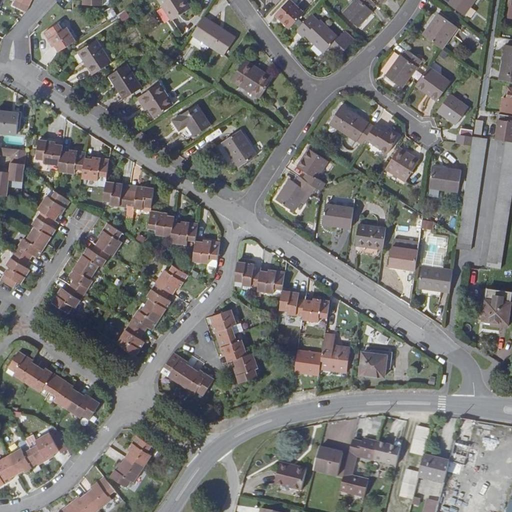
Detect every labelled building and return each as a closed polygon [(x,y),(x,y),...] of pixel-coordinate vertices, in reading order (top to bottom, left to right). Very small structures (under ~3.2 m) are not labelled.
[(29,5),(18,0),(15,0),(12,5),(26,12),(29,5)] [(183,0),(182,0),(158,0),(172,21),(191,9),(185,0),(183,0)] [(372,10),(376,5),(370,0),(356,0),(344,14),(358,27),(373,11),(372,10)] [(475,0),(452,0),(450,4),(465,15),(475,0)] [(292,26),(297,31),(309,18),(290,1),(276,15),(290,28),(292,26)] [(104,11),(109,19),(116,16),(112,8),(104,11)] [(125,10),(117,15),(124,25),(132,19),(125,10)] [(439,14),(423,35),(442,49),(458,28),(439,14)] [(309,18),(297,31),(305,38),(306,36),(324,53),(332,45),(342,55),(355,41),(345,31),(339,38),(321,21),(319,22),(312,15),(309,18)] [(236,38),(205,17),(193,35),(224,56),(236,38)] [(57,44),(61,51),(75,41),(66,27),(61,31),(57,24),(43,33),(52,47),(57,44)] [(87,59),(96,74),(112,64),(97,40),(79,51),(84,61),(87,59)] [(511,47),(504,47),(499,81),(510,83),(511,82),(511,47)] [(403,87),(422,61),(408,51),(403,57),(401,55),(386,75),(403,87)] [(84,61),(93,75),(96,74),(87,59),(84,61)] [(246,61),(233,80),(261,98),(273,80),(257,70),(258,69),(246,61)] [(118,91),(124,101),(142,88),(128,65),(110,76),(119,91),(118,91)] [(432,69),(421,84),(433,93),(431,96),(438,101),(451,83),(432,69)] [(160,84),(141,96),(155,117),(174,105),(160,84)] [(433,93),(421,84),(419,87),(431,96),(433,93)] [(500,113),(511,114),(511,89),(509,89),(508,100),(503,99),(500,113)] [(451,95),(438,112),(457,125),(469,108),(451,95)] [(180,131),(183,129),(188,126),(195,136),(212,125),(198,104),(173,120),(180,131)] [(366,140),(375,126),(355,114),(354,115),(341,107),(330,124),(363,145),(366,140)] [(20,114),(0,111),(0,132),(17,135),(20,114)] [(511,117),(500,115),(496,138),(511,140),(511,117)] [(474,134),(481,135),(483,121),(476,120),(474,134)] [(383,129),(376,125),(375,126),(366,140),(388,154),(400,136),(385,127),(383,129)] [(188,126),(183,129),(192,137),(195,136),(188,126)] [(241,131),(223,142),(239,168),(257,156),(241,131)] [(458,135),(457,144),(472,146),(473,137),(458,135)] [(458,236),(457,241),(472,243),(488,139),(473,137),(472,146),(458,236)] [(61,166),(63,154),(63,149),(55,148),(56,142),(40,139),(37,157),(45,158),(44,163),(61,166)] [(511,142),(506,142),(488,261),(487,268),(501,271),(511,200),(511,142)] [(420,161),(400,147),(386,170),(406,182),(420,161)] [(25,171),(28,151),(0,148),(0,155),(12,157),(10,174),(0,172),(0,183),(23,186),(25,171)] [(304,179),(317,187),(320,189),(324,183),(318,179),(329,161),(309,149),(298,167),(308,172),(304,179)] [(85,170),(86,162),(87,153),(70,150),(69,155),(63,154),(61,166),(60,172),(76,174),(76,170),(85,170)] [(108,178),(110,160),(94,157),(93,163),(86,162),(85,170),(84,179),(99,181),(100,176),(108,178)] [(462,172),(433,167),(430,188),(459,193),(462,172)] [(304,179),(300,177),(295,183),(290,180),(277,200),(295,212),(308,191),(312,194),(317,187),(304,179)] [(128,208),(130,191),(123,190),(124,185),(107,182),(105,199),(113,201),(112,206),(128,208)] [(153,206),(156,189),(139,187),(137,192),(130,191),(128,208),(144,210),(145,205),(153,206)] [(63,215),(71,201),(57,192),(56,191),(51,199),(47,196),(39,209),(42,211),(54,219),(58,212),(63,215)] [(323,224),(351,229),(354,209),(327,205),(323,224)] [(33,234),(48,244),(57,230),(53,227),(57,221),(54,219),(42,211),(33,225),(37,228),(33,234)] [(173,238),(175,226),(175,221),(168,220),(169,214),(152,212),(149,230),(157,231),(156,236),(173,238)] [(431,230),(433,223),(424,220),(422,228),(431,230)] [(197,243),(197,240),(199,224),(183,222),(182,227),(175,226),(173,238),(172,244),(189,246),(189,241),(197,243)] [(124,233),(108,223),(100,236),(104,239),(100,246),(112,254),(114,256),(124,241),(120,239),(124,233)] [(357,245),(384,250),(387,229),(360,225),(357,245)] [(16,252),(30,261),(34,255),(39,258),(48,244),(33,234),(29,241),(24,239),(16,252)] [(220,255),(222,237),(205,235),(205,241),(197,240),(197,243),(195,256),(211,258),(212,254),(220,255)] [(395,241),(394,247),(408,249),(409,243),(395,241)] [(409,243),(408,249),(420,251),(421,245),(409,243)] [(100,246),(97,244),(92,251),(88,249),(79,262),(94,271),(98,265),(103,268),(112,254),(100,246)] [(390,267),(417,271),(420,251),(408,249),(394,247),(393,247),(390,267)] [(7,275),(19,283),(22,285),(31,270),(26,267),(30,261),(16,252),(7,265),(12,268),(7,275)] [(94,271),(79,262),(71,276),(75,279),(71,285),(85,295),(95,280),(90,277),(94,271)] [(259,288),(261,275),(262,271),(255,270),(255,265),(239,262),(236,280),(245,281),(244,286),(259,288)] [(157,283),(172,293),(176,287),(180,290),(189,275),(174,265),(170,272),(166,269),(157,283)] [(420,288),(450,292),(453,271),(423,266),(420,288)] [(284,290),(287,273),(270,270),(269,276),(261,275),(259,288),(259,292),(275,294),(276,289),(284,290)] [(7,275),(2,281),(15,289),(19,283),(7,275)] [(153,300),(148,306),(163,316),(172,302),(168,299),(172,293),(157,283),(148,296),(153,300)] [(62,289),(53,303),(68,312),(72,306),(76,309),(85,295),(71,285),(66,292),(62,289)] [(305,317),(306,304),(307,301),(300,299),(300,294),(284,291),(282,309),(289,310),(289,315),(305,317)] [(511,298),(488,295),(482,328),(507,331),(511,298)] [(305,317),(304,321),(321,323),(321,318),(328,319),(331,301),(315,299),(314,305),(306,304),(305,317)] [(140,309),(131,324),(146,334),(151,327),(155,329),(163,316),(148,306),(145,312),(140,309)] [(233,310),(221,314),(217,315),(220,323),(214,325),(219,340),(236,334),(234,328),(238,326),(233,310)] [(126,340),(122,347),(137,357),(146,342),(142,339),(146,334),(131,324),(122,338),(126,340)] [(326,333),(320,369),(346,374),(350,350),(333,347),(335,335),(326,333)] [(238,341),(236,334),(219,340),(225,356),(225,357),(231,354),(233,361),(239,359),(249,356),(243,340),(238,341)] [(28,384),(37,370),(31,365),(34,361),(20,352),(10,367),(16,371),(14,375),(28,384)] [(388,355),(364,352),(361,374),(385,377),(388,355)] [(169,376),(183,385),(193,371),(186,367),(189,363),(175,353),(166,368),(172,372),(169,376)] [(254,354),(249,356),(239,359),(241,367),(235,369),(241,384),(258,378),(256,370),(260,369),(254,354)] [(51,393),(60,378),(47,369),(44,374),(37,370),(28,384),(42,392),(44,389),(51,393)] [(193,371),(183,385),(196,394),(200,390),(206,394),(215,380),(201,370),(198,374),(193,371)] [(68,410),(78,395),(72,392),(75,387),(60,378),(51,393),(56,397),(53,401),(68,410)] [(83,399),(78,395),(68,410),(82,419),(85,415),(91,419),(101,404),(86,395),(83,399)] [(380,430),(383,419),(374,417),(371,427),(380,430)] [(474,421),(459,419),(448,462),(448,463),(463,467),(474,421)] [(422,456),(429,430),(414,427),(408,452),(422,456)] [(32,450),(41,465),(54,457),(52,453),(60,449),(50,433),(37,441),(39,446),(32,450)] [(129,460),(144,470),(154,456),(150,454),(154,447),(138,436),(129,451),(133,454),(129,460)] [(372,460),(377,443),(360,439),(359,441),(358,445),(350,442),(338,492),(363,499),(368,479),(351,475),(356,456),(372,460)] [(22,449),(25,454),(32,450),(26,440),(21,442),(20,445),(22,449)] [(340,454),(316,448),(311,471),(334,477),(340,454)] [(8,457),(17,473),(24,469),(27,473),(41,465),(32,450),(25,454),(22,449),(8,457)] [(448,463),(448,462),(422,456),(418,473),(417,477),(442,483),(443,480),(448,463)] [(11,476),(17,473),(8,457),(0,461),(0,487),(13,480),(11,476)] [(135,484),(144,470),(129,460),(126,465),(121,462),(112,477),(127,487),(131,481),(135,484)] [(298,489),(305,468),(293,465),(292,468),(277,463),(272,482),(298,489)] [(397,496),(411,499),(417,477),(418,473),(404,470),(397,496)] [(90,497),(101,510),(113,500),(111,496),(117,492),(105,477),(93,487),(97,492),(90,497)] [(67,507),(71,511),(98,511),(101,510),(90,497),(83,502),(80,497),(67,507)] [(434,511),(437,501),(428,499),(424,511),(434,511)]
